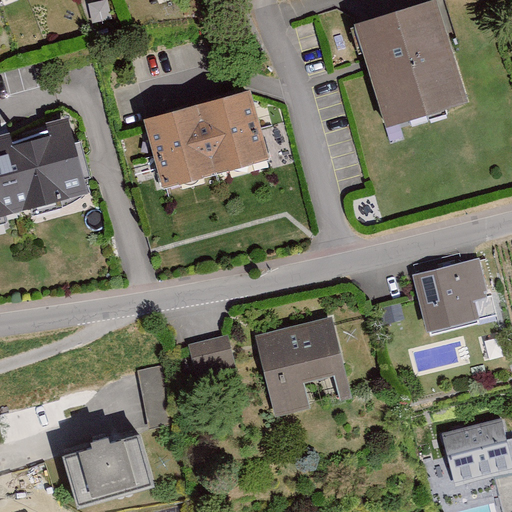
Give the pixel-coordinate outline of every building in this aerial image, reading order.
[(440,6),(357,32),(391,139),(474,113),(440,6)] [(252,97),(147,125),(166,196),(271,168),(252,97)] [(0,226),(91,200),(69,124),(47,131),(50,142),(17,152),(13,140),(0,143),(0,226)] [(486,265),(417,282),(432,343),(483,330),(476,304),(495,299),(486,265)] [(337,324),(257,343),(277,427),(313,418),(307,394),(337,387),(343,411),(357,408),(337,324)] [(227,341),(188,351),(198,393),(238,383),(227,341)] [(161,368),(135,374),(146,417),(171,411),(161,368)] [(511,467),(501,420),(443,434),(454,484),(511,470),(511,467)] [(140,439),(64,460),(77,509),(153,488),(140,439)]
